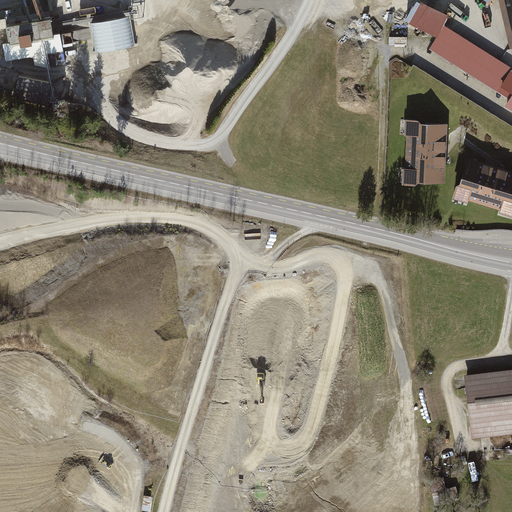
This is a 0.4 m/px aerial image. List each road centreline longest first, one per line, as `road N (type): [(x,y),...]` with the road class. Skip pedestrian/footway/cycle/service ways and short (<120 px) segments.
road 1 (secondary): [(0,143),(511,260)]
road 2 (track): [(317,0),(215,149),(143,138),(116,123),(88,85),(0,62)]
road 3 (track): [(317,215),(263,275),(248,361),(202,511)]
road 4 (track): [(0,240),(127,217),(176,221),(220,238),(263,275)]
road 5 (track): [(240,262),(237,349),(187,511)]
